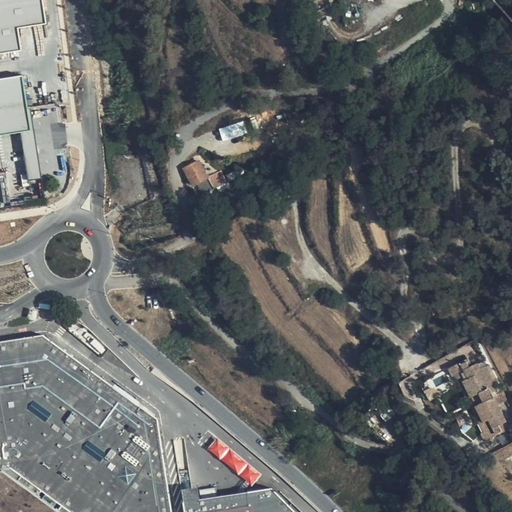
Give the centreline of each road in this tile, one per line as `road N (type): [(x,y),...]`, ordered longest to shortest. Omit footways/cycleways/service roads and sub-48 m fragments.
road 1 (unclassified): [(329,511),(107,316),(92,280)]
road 2 (unclassified): [(80,216),(95,140),(77,0)]
